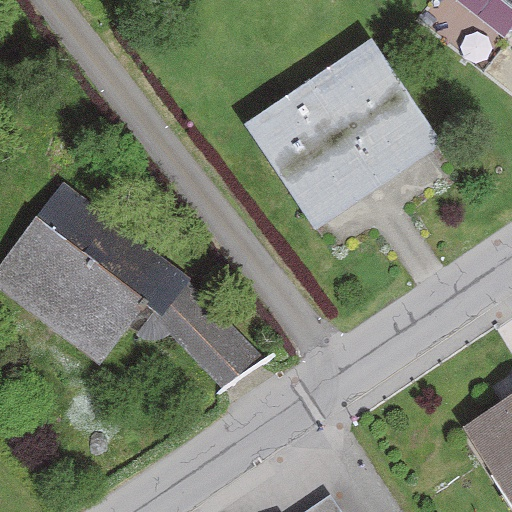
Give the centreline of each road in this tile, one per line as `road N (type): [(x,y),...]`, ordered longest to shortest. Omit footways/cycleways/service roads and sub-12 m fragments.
road 1 (residential): [(45,0),(341,381)]
road 2 (residential): [(146,511),(341,381)]
road 3 (residential): [(341,381),(511,262)]
